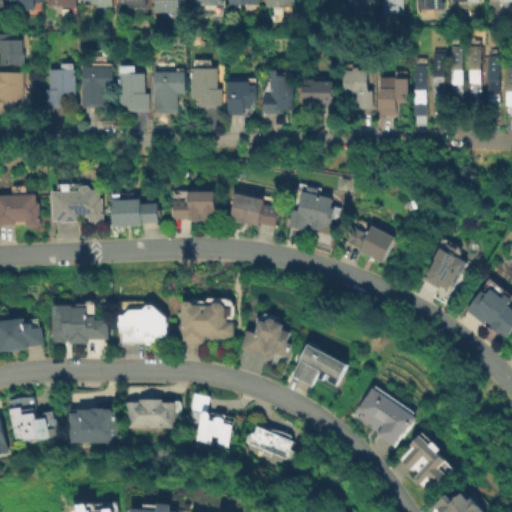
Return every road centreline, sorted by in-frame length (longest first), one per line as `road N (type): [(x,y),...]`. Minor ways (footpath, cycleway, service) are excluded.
road 1 (residential): [(511,392),(410,307),(283,258),(171,247),(0,254)]
road 2 (residential): [(511,142),(0,135)]
road 3 (residential): [(0,375),(144,370),(230,379),(317,418),(362,455),(404,511)]
